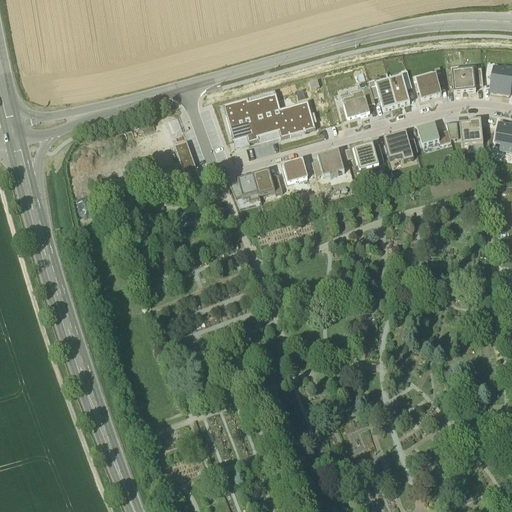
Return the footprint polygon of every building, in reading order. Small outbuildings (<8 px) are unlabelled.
[(511,83),(511,70),(504,69),(503,72),(494,71),(490,95),(510,98),(511,85),(511,83)] [(436,79),(439,89),(444,87),(439,70),(434,72),(436,79)] [(481,71),(473,72),(475,90),(483,89),(481,71)] [(473,72),(452,75),(454,96),(476,94),(475,90),(473,72)] [(402,80),(406,93),(412,91),(407,74),(401,76),(402,80)] [(439,89),(436,79),(416,84),(421,103),(441,98),(439,89)] [(406,93),(402,80),(389,83),(396,110),(410,107),(406,93)] [(317,83),(307,86),(309,93),(319,91),(317,83)] [(379,101),(375,87),(374,83),(368,85),(370,90),(373,102),(379,101)] [(396,110),(389,83),(375,87),(379,101),(383,114),(396,110)] [(373,102),(370,90),(361,93),(363,102),(365,101),(367,109),(375,107),(373,102)] [(343,108),(363,102),(361,93),(351,96),(351,98),(341,101),(343,108)] [(233,145),(235,150),(248,147),(259,144),(258,141),(278,136),(280,143),(315,133),(308,106),(280,114),(276,98),(248,106),(247,103),(223,110),(233,145)] [(363,102),(343,108),(347,122),(360,118),(360,120),(368,118),(366,110),(367,109),(365,101),(363,102)] [(468,126),(459,127),(461,149),(483,147),(481,123),(473,124),(474,126),(468,126)] [(446,127),(448,133),(450,142),(459,141),(457,126),(446,127)] [(500,154),(511,156),(511,128),(499,126),(495,146),(501,147),(500,154)] [(422,149),(439,145),(437,136),(434,128),(417,132),(422,149)] [(451,145),(450,142),(448,133),(437,136),(439,145),(440,148),(451,145)] [(408,144),(406,137),(390,141),(390,140),(384,142),(389,163),(402,159),(404,165),(413,163),(412,157),(408,144)] [(414,142),(408,144),(412,157),(418,155),(414,142)] [(186,146),(174,150),(186,186),(198,182),(186,146)] [(373,147),(363,150),(353,153),(358,170),(359,175),(379,169),(378,166),(373,149),(373,147)] [(379,147),(373,149),(378,166),(384,165),(379,147)] [(356,171),(358,170),(353,153),(363,150),(363,148),(350,151),(350,152),(353,162),(356,171)] [(347,164),(353,162),(350,152),(344,153),(345,156),(347,164)] [(323,181),(330,179),(338,177),(344,175),(343,170),(339,158),(338,154),(317,160),(318,164),(322,179),(323,181)] [(349,168),(347,164),(345,156),(339,158),(343,170),(349,168)] [(287,187),(308,181),(305,172),(303,164),(283,170),(287,187)] [(316,180),(322,179),(318,164),(312,166),(313,170),(316,180)] [(380,172),(379,169),(359,175),(360,177),(380,172)] [(316,183),(316,180),(313,170),(305,172),(308,181),(309,185),(316,183)] [(275,195),(271,181),(269,174),(252,178),(252,179),(258,197),(258,200),(259,200),(274,195),(275,195)] [(248,200),(258,197),(252,179),(237,183),(238,187),(242,200),(242,202),(248,200)] [(275,195),(274,195),(275,198),(283,196),(278,179),(271,181),(275,195)] [(242,200),(238,187),(230,189),(235,202),(242,200)]
